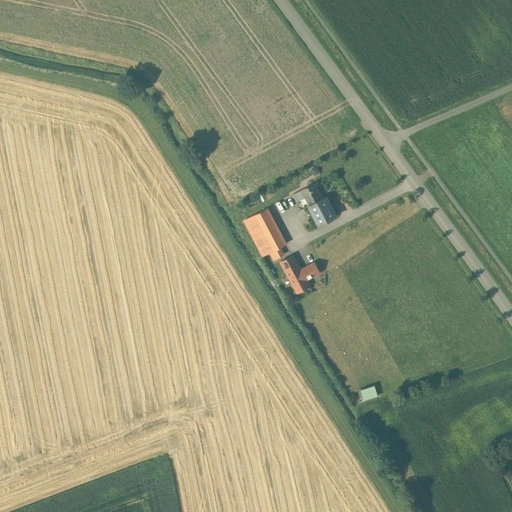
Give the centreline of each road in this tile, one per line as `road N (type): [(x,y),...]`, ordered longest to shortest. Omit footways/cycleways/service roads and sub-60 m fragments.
road 1 (tertiary): [(511,318),(385,143)]
road 2 (tertiary): [(385,143),(280,0)]
road 3 (unclassified): [(511,88),(385,143)]
